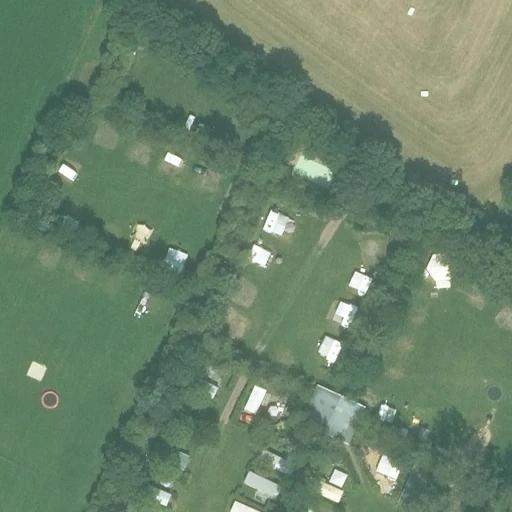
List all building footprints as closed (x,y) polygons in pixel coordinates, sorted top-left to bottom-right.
[(105,148),(116,153),(123,137),(113,132),(105,148)] [(136,135),(129,153),(149,160),(155,142),(136,135)] [(322,165),(327,153),(301,142),(296,154),(322,165)] [(75,167),(69,184),(97,193),(102,177),(75,167)] [(64,196),(60,207),(77,214),(82,203),(64,196)] [(265,223),(294,234),(301,216),(272,205),(265,223)] [(141,230),(133,245),(151,254),(159,239),(141,230)] [(15,262),(31,252),(19,232),(3,242),(15,262)] [(270,267),(279,251),(253,237),(245,254),(270,267)] [(357,259),(375,269),(386,251),(368,240),(357,259)] [(69,268),(90,276),(95,260),(74,253),(69,268)] [(233,290),(243,296),(253,280),(243,274),(233,290)] [(470,312),(480,320),(491,307),(481,298),(470,312)] [(348,330),(353,315),(332,307),(327,322),(348,330)] [(217,326),(235,334),(242,316),(224,309),(217,326)] [(390,352),(407,355),(410,336),(393,334),(390,352)] [(319,393),(318,394),(304,423),(346,443),(361,412),(319,393)] [(368,455),(379,480),(389,475),(378,450),(368,455)] [(265,489),(270,476),(250,470),(246,483),(265,489)] [(342,500),(345,489),(323,482),(319,492),(342,500)] [(150,498),(171,503),(175,490),(153,484),(150,498)] [(231,511),(234,511),(256,511),(259,507),(235,498),(231,511)] [(134,501),(129,511),(142,511),(145,505),(134,501)]
